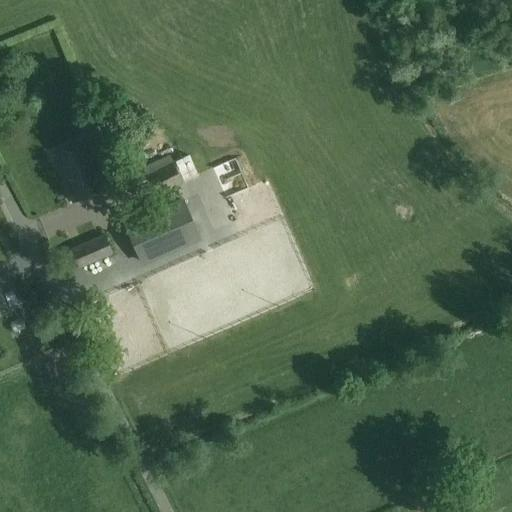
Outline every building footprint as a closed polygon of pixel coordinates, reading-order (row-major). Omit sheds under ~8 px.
[(88,106),(74,112),(86,140),(89,147),(103,141),(98,128),(88,106)] [(86,140),(53,153),(72,201),(106,188),(89,147),(86,140)] [(153,155),(170,151),(168,141),(150,145),(153,155)] [(186,156),(177,162),(188,181),(198,175),(186,156)] [(182,181),(172,162),(144,176),(154,196),(182,181)] [(162,236),(136,247),(142,262),(199,237),(183,200),(152,214),(162,236)] [(104,234),(71,249),(79,267),(112,253),(104,234)] [(4,297),(14,316),(25,310),(15,292),(4,297)]
